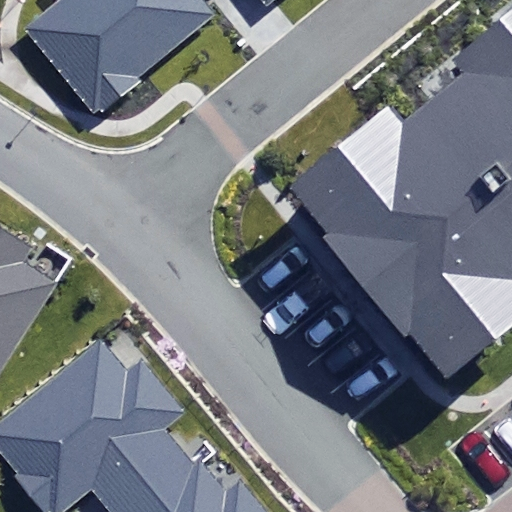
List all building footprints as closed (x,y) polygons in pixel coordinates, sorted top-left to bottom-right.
[(202,0),(58,0),(24,28),(94,113),(100,108),(103,112),(141,81),(138,77),(215,15),(202,0)] [(511,9),(452,59),(463,72),(400,123),(388,108),(291,188),(328,233),(322,238),(404,338),(410,333),(447,378),(511,325),(511,9)] [(0,371),(57,282),(23,261),(32,247),(0,227),(0,371)] [(0,449),(20,474),(15,477),(43,511),(47,511),(49,511),(61,511),(90,489),(109,511),(134,511),(194,464),(165,428),(184,413),(141,359),(126,371),(101,340),(0,422),(0,449)] [(200,459),(194,464),(134,511),(265,511),(239,480),(226,491),(200,459)]
